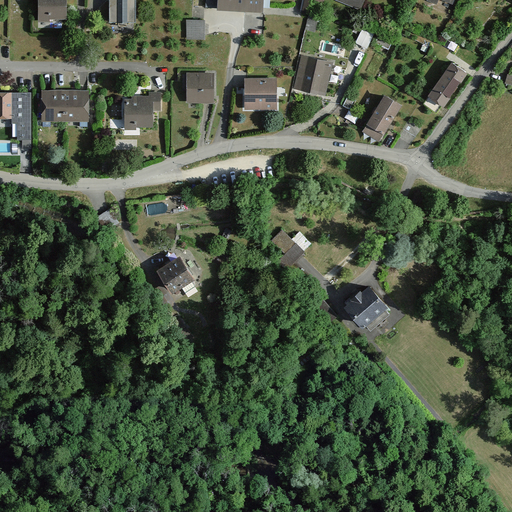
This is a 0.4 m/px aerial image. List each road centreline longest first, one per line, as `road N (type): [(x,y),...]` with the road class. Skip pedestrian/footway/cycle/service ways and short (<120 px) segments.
road 1 (residential): [(0,175),(95,187),(217,149),(289,140),(418,161)]
road 2 (residential): [(418,161),(511,34)]
road 3 (unknown): [(217,149),(240,14)]
road 4 (unknown): [(289,140),(345,91),(366,41)]
